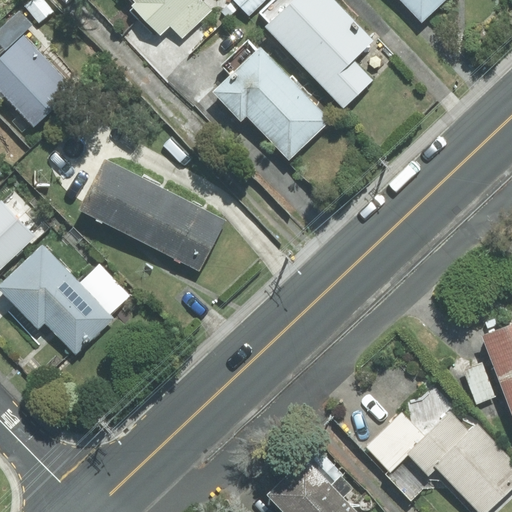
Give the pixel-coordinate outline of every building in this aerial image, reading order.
[(43,0),(31,0),(24,8),(39,24),(54,11),(43,0)] [(129,0),(134,4),(133,6),(134,7),(130,10),(153,34),(157,31),(161,34),(170,25),(182,38),(216,5),(216,1),(214,0),(129,0)] [(234,0),(249,15),(264,0),(234,0)] [(374,41),(334,0),(275,0),(261,13),(271,23),(267,27),(344,107),(372,80),(353,60),(374,41)] [(401,0),(422,21),(444,0),(401,0)] [(19,12),(0,29),(0,42),(5,48),(31,24),(19,12)] [(25,37),(0,59),(0,90),(34,127),(74,90),(25,37)] [(330,121),(261,48),(257,52),(247,42),(221,67),(231,77),(216,91),(242,119),(246,114),(289,159),(330,121)] [(81,210),(141,240),(166,191),(106,161),(81,210)] [(224,221),(166,191),(141,240),(199,270),(224,221)] [(1,202),(0,202),(0,267),(33,236),(1,202)] [(112,319),(42,246),(0,286),(0,287),(38,327),(45,321),(76,354),(112,319)] [(511,325),(484,337),(511,410),(511,325)] [(464,370),(477,403),(495,396),(482,363),(464,370)] [(428,475),(437,467),(480,511),(485,511),(511,486),(511,462),(475,425),(468,431),(450,413),(425,436),(402,412),(366,447),(390,472),(408,455),(428,475)] [(354,511),(303,459),(267,494),(284,511),(354,511)]
